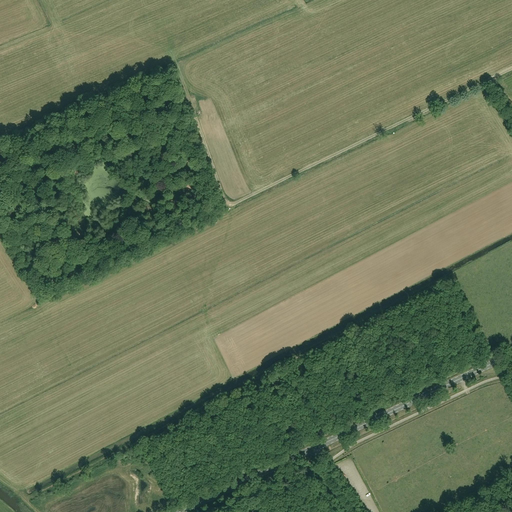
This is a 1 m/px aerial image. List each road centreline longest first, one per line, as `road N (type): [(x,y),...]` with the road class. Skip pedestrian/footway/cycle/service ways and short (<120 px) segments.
road 1 (secondary): [(511,354),(312,448)]
road 2 (secondary): [(312,448),(178,511)]
